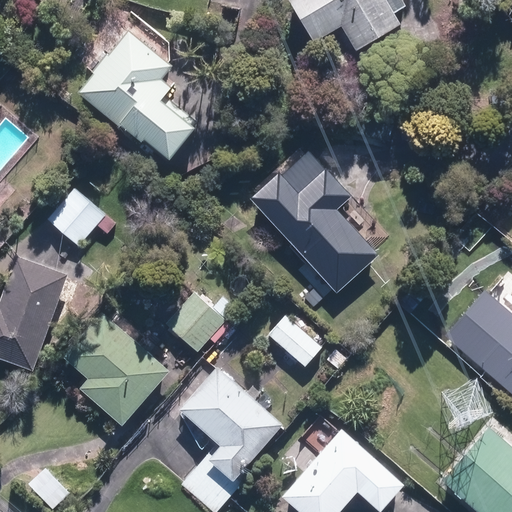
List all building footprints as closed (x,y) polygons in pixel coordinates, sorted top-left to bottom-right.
[(302,0),(324,34),(350,18),(367,44),(411,16),(400,0),(302,0)] [(142,129),(146,124),(181,152),(207,120),(173,92),(181,82),(170,73),(181,59),(137,24),(83,89),(126,124),(130,120),(142,129)] [(51,167),(37,154),(13,181),(27,193),(51,167)] [(337,159),(308,186),(290,166),(259,193),(344,287),(387,249),(346,203),(363,188),(337,159)] [(111,212),(80,185),(52,216),(83,244),(111,212)] [(25,251),(7,300),(0,297),(0,352),(40,366),(75,269),(25,251)] [(511,304),(490,285),(449,332),(511,386),(511,304)] [(199,288),(172,319),(204,347),(231,317),(199,288)] [(88,383),(131,420),(178,365),(109,306),(70,351),(96,373),(88,383)] [(291,311),(273,331),(309,363),(327,343),(291,311)] [(216,452),(241,474),(289,419),(224,362),(187,404),(227,439),(216,452)] [(511,511),(511,432),(495,419),(449,474),(495,511),(511,511)] [(315,511),(342,511),(366,484),(390,504),(412,478),(347,424),(290,490),(315,511)] [(40,469),(24,486),(48,509),(64,493),(40,469)]
